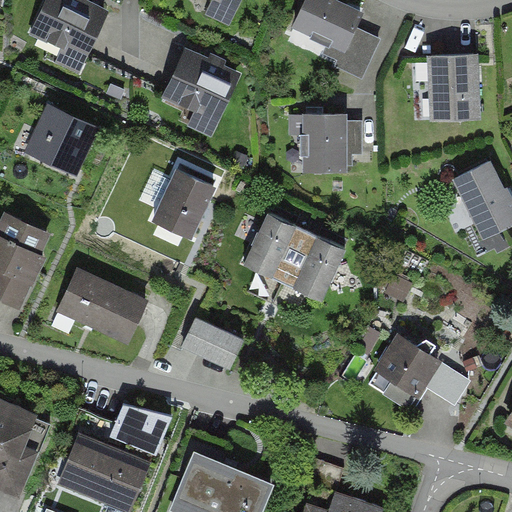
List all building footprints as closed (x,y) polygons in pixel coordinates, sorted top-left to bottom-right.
[(113,7),(97,0),(43,0),(29,31),(89,59),(113,7)] [(242,0),(210,0),(237,12),(242,0)] [(365,10),(342,0),(301,0),(288,30),(344,55),(365,10)] [(243,70),(182,44),(158,100),(219,126),(243,70)] [(482,116),(478,51),(428,54),(432,119),(482,116)] [(97,125),(45,101),(23,150),(75,174),(97,125)] [(350,171),(347,111),(294,114),(296,173),(350,171)] [(511,224),(511,205),(490,159),(452,177),(481,239),(511,224)] [(194,232),(216,183),(176,166),(155,214),(194,232)] [(298,225),(266,210),(242,262),(274,277),(298,225)] [(0,301),(21,311),(56,234),(6,211),(0,224),(0,301)] [(350,248),(318,233),(294,285),(326,300),(350,248)] [(155,287),(81,253),(56,308),(129,342),(155,287)] [(246,337),(197,317),(183,351),(232,371),(246,337)] [(445,364),(400,334),(378,368),(422,397),(445,364)] [(49,417),(0,396),(0,479),(19,487),(49,417)] [(162,454),(175,418),(127,401),(114,438),(162,454)] [(511,402),(502,418),(511,424),(511,402)] [(115,444),(79,430),(57,484),(94,499),(115,444)] [(130,511),(152,458),(115,444),(94,499),(128,511),(130,511)] [(262,511),(277,478),(195,445),(169,510),(174,511),(262,511)] [(376,511),(379,504),(314,482),(303,511),(376,511)]
